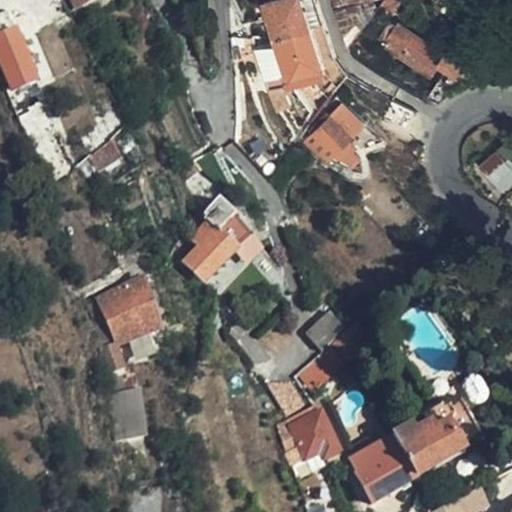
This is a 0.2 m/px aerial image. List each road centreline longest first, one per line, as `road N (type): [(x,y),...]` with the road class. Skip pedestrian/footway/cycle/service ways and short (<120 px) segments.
road 1 (residential): [(159,0),(215,104),(228,93),(218,0)]
road 2 (residential): [(323,0),(350,66),(457,123)]
road 3 (tertiary): [(511,241),(456,202),(443,162),(457,123)]
